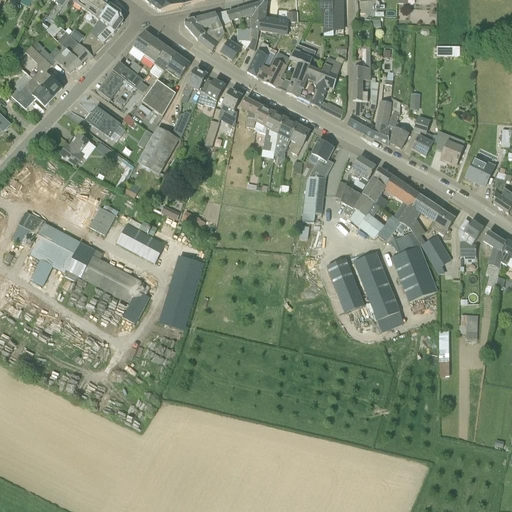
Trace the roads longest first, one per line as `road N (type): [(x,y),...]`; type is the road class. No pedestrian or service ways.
road 1 (tertiary): [(511,233),(242,81),(164,28)]
road 2 (tertiary): [(0,172),(146,16)]
